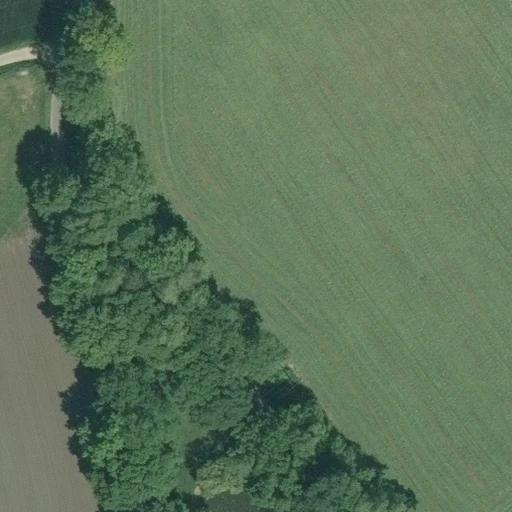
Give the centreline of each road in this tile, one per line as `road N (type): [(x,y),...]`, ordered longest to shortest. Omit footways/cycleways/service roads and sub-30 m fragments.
road 1 (unclassified): [(65,52),(99,189),(340,511)]
road 2 (residential): [(133,511),(60,161),(65,52)]
